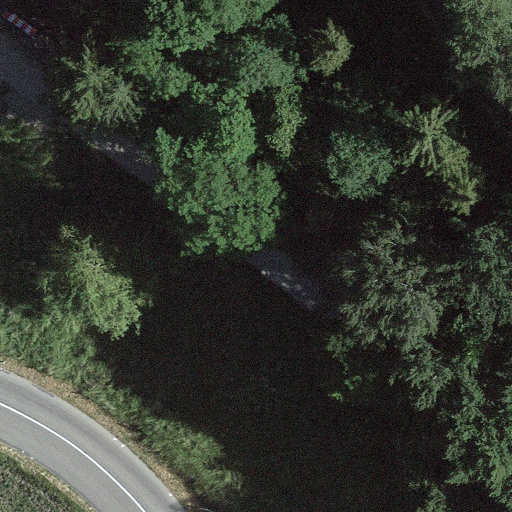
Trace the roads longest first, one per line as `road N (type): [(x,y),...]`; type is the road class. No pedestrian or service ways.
road 1 (secondary): [(144,511),(97,464),(0,404)]
road 2 (track): [(511,134),(425,0)]
